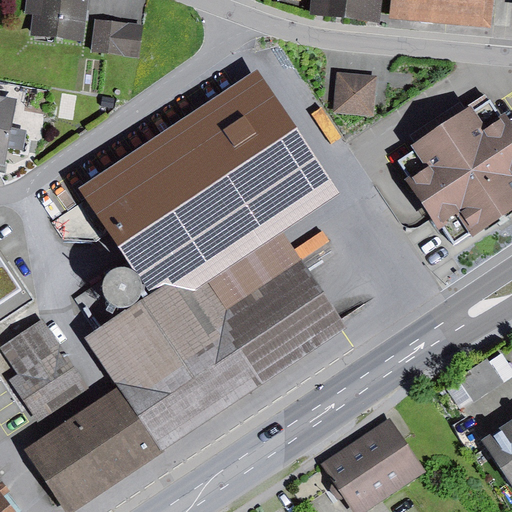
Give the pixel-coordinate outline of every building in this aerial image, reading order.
[(33,17),(30,37),(83,45),(89,0),(26,0),(24,15),(33,17)] [(381,0),(311,0),(309,17),(378,26),(381,0)] [(391,0),(389,20),(492,31),(495,0),(391,0)] [(95,23),(92,55),(139,59),(142,27),(95,23)] [(117,389),(24,450),(65,511),(68,511),(345,331),(301,264),(226,314),(206,284),(341,196),(259,72),(78,190),(150,299),(86,341),(117,389)] [(378,77),(337,74),(334,115),(375,118),(378,77)] [(318,94),(308,100),(324,130),(334,124),(318,94)] [(16,101),(0,97),(0,165),(5,167),(8,151),(24,153),(28,132),(11,129),(16,101)] [(414,154),(399,164),(412,184),(407,187),(438,234),(444,229),(453,243),(470,233),(473,238),(511,211),(511,128),(510,126),(492,99),(475,110),(474,107),(411,149),(414,154)] [(0,262),(0,303),(19,291),(0,262)] [(19,375),(8,382),(37,425),(88,390),(42,323),(3,350),(19,375)] [(460,383),(447,391),(460,412),(511,377),(511,371),(502,356),(489,364),(488,360),(459,379),(460,383)] [(390,419),(322,466),(354,511),(369,511),(427,472),(390,419)] [(511,431),(509,427),(482,445),(511,489),(511,431)] [(0,511),(13,511),(4,500),(10,495),(3,486),(0,487),(0,511)]
